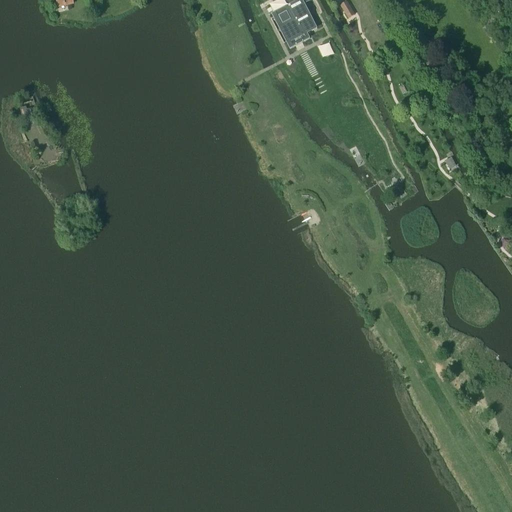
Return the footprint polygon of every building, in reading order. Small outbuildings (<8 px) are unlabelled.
[(275,16),(291,47),(306,38),(303,33),(313,28),(302,7),(313,1),(313,0),(283,0),(289,9),(275,16)] [(340,6),(348,19),(354,15),(347,2),(340,6)] [(427,66),(432,64),(426,49),(421,52),(427,66)] [(31,109),(26,110),(25,107),(19,109),(22,120),(33,116),(31,109)] [(452,159),(445,162),(449,169),(455,166),(452,159)]
